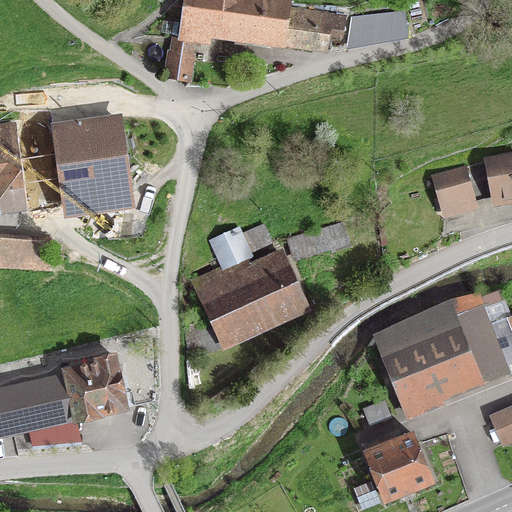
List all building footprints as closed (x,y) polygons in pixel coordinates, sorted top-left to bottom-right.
[(279,44),(284,14),(287,0),(285,0),(185,0),(180,39),(207,43),(209,35),(234,38),(234,44),(242,45),(243,39),(279,44)] [(326,20),(284,14),(279,44),(322,50),(324,34),(340,36),(342,20),(326,18),(326,20)] [(189,54),(169,52),(165,80),(185,82),(189,54)] [(50,124),(51,127),(62,207),(64,219),(136,209),(122,114),(50,124)] [(0,212),(0,215),(28,212),(17,131),(16,122),(0,124),(0,212)] [(28,212),(62,207),(51,127),(17,131),(28,212)] [(511,199),(511,157),(486,163),(493,203),(511,199)] [(471,203),(461,169),(433,177),(442,211),(471,203)] [(246,258),(236,236),(234,230),(211,240),(224,267),(190,283),(220,346),(305,307),(283,259),(257,271),(253,262),(244,266),(242,260),(246,258)] [(0,264),(45,267),(47,241),(0,238),(0,264)] [(474,298),(473,297),(448,302),(373,338),(375,342),(400,406),(455,383),(459,393),(481,385),(480,383),(503,374),(474,298)] [(98,414),(123,409),(112,358),(96,361),(96,364),(63,371),(65,377),(0,391),(0,434),(74,418),(74,420),(98,415),(98,414)] [(383,408),(366,415),(371,428),(388,421),(383,408)] [(511,413),(493,421),(504,447),(511,443),(511,413)] [(430,480),(415,445),(412,437),(364,456),(382,499),(407,489),(430,480)]
